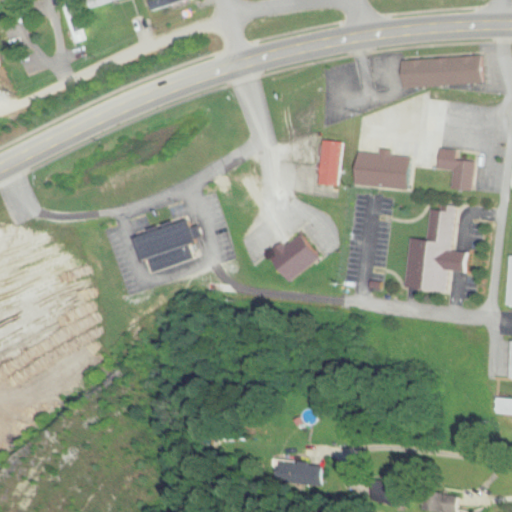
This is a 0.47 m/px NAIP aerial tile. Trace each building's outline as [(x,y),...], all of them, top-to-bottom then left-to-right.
[(70,0),(64,2),(78,44),(89,41),(75,0),(70,0)] [(150,0),(152,10),(196,2),(195,0),(150,0)] [(0,19),(0,31),(12,66),(22,63),(7,17),(0,19)] [(405,59),(406,87),(486,85),(485,56),(405,59)] [(345,142),(327,140),(322,184),(341,186),(345,142)] [(456,190),(477,190),(478,161),(461,160),(461,150),(441,150),(440,169),(457,170),(456,190)] [(431,241),(413,239),(409,289),(450,292),(451,272),(470,273),(472,253),(455,252),(459,205),(444,204),(444,210),(434,209),(431,241)] [(197,261),(193,246),(200,244),(193,218),(140,234),(152,274),(197,261)] [(292,283),(323,260),(303,233),(272,256),(292,283)] [(511,416),(511,399),(497,398),(496,415),(511,416)]
